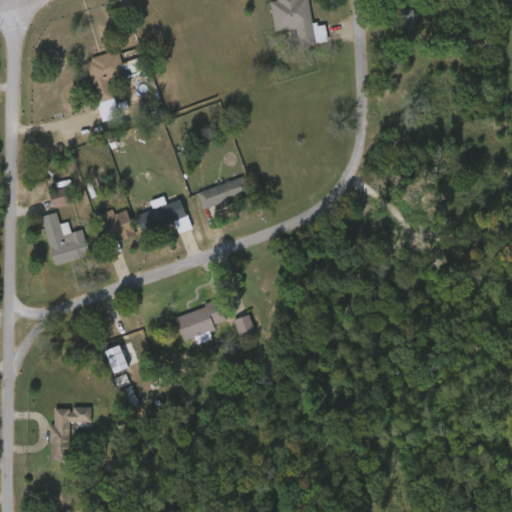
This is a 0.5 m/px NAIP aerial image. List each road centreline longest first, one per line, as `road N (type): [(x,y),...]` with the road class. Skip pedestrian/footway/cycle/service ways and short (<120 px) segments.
road 1 (residential): [(4,315),(49,314),(140,284),(324,203),(355,154),(353,0)]
road 2 (residential): [(8,9),(4,315)]
road 3 (residential): [(4,315),(1,511)]
